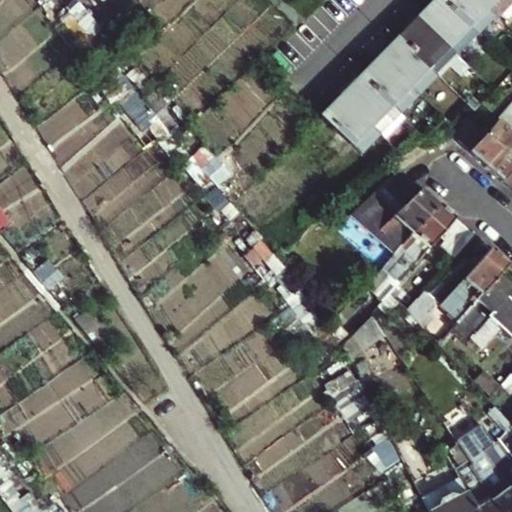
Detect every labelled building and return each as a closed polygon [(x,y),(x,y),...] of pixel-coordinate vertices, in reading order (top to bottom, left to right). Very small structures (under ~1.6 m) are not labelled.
[(483,0),(444,0),(470,24),(481,34),(500,16),(483,0)] [(511,0),(483,0),(500,16),(501,17),(511,5),(511,0)] [(511,5),(501,17),(507,23),(511,18),(511,5)] [(451,44),(424,18),(404,39),(441,74),(461,53),(451,44)] [(441,74),(404,39),(385,58),(422,93),(441,74)] [(403,113),(422,93),(385,58),(366,77),(392,103),(403,113)] [(347,96),(373,122),(384,132),(403,113),(392,103),(366,77),(347,96)] [(60,142),(103,108),(91,92),(47,126),(60,142)] [(347,96),(326,117),(364,153),(384,132),(373,122),(347,96)] [(511,107),(511,108),(496,126),(478,109),(454,134),(490,165),(511,141),(511,107)] [(508,181),(511,176),(511,141),(490,165),(508,181)] [(375,260),(384,269),(443,202),(403,167),(364,206),(387,226),(372,241),(384,251),(375,260)] [(446,237),(461,219),(443,202),(384,269),(376,279),(383,285),(393,274),(400,280),(418,260),(422,263),(446,237)] [(466,223),(461,219),(446,237),(450,240),(466,223)] [(450,240),(445,246),(458,257),(478,233),(466,223),(450,240)] [(447,311),(461,323),(502,277),(511,264),(511,263),(494,248),(450,298),(442,307),(447,311)] [(511,336),(511,299),(509,297),(511,293),(511,286),(502,277),(461,323),(455,330),(469,343),(491,318),(511,336)] [(410,310),(427,327),(436,317),(430,311),(437,303),(426,292),(410,310)] [(458,444),(470,463),(501,511),(511,511),(511,488),(486,454),(501,439),(497,434),(486,442),(477,431),(458,444)] [(486,454),(511,488),(511,452),(511,451),(501,439),(486,454)] [(381,469),(402,462),(396,441),(374,448),(381,469)] [(501,511),(470,463),(455,473),(470,496),(441,511),(501,511)]
